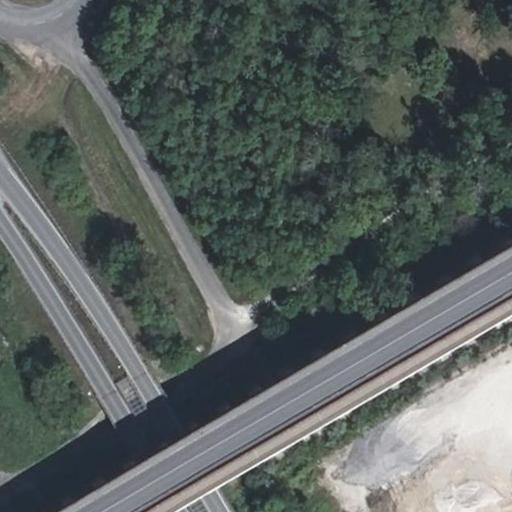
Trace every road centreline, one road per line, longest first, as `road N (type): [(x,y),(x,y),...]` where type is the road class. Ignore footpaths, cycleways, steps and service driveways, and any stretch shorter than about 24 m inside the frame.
road 1 (secondary): [(92,511),(511,263)]
road 2 (secondary): [(219,511),(139,374),(1,189)]
road 3 (secondary): [(1,189),(178,511)]
